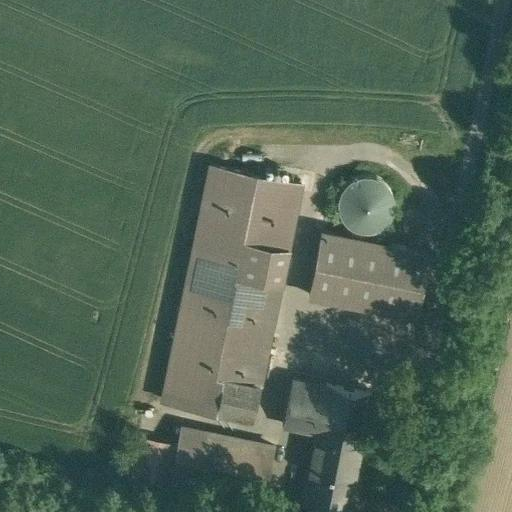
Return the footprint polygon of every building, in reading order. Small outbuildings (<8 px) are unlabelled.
[(304,179),(205,159),(156,399),(251,419),(258,381),(262,382),(304,179)] [(392,212),(394,202),(391,191),(385,182),(376,176),(365,174),(354,177),(346,183),(340,192),(338,203),(340,213),(346,222),(356,228),(366,230),(377,228),(386,221),(392,212)] [(428,251),(321,229),(309,293),(415,315),(428,251)] [(371,392),(326,383),(326,384),(292,377),(282,423),(317,430),(361,439),(371,392)] [(274,445),(207,430),(195,489),(262,503),(274,445)] [(361,439),(317,430),(303,499),(347,509),(361,439)] [(178,442),(139,433),(130,476),(169,484),(178,442)] [(124,492),(131,467),(109,461),(101,486),(124,492)]
